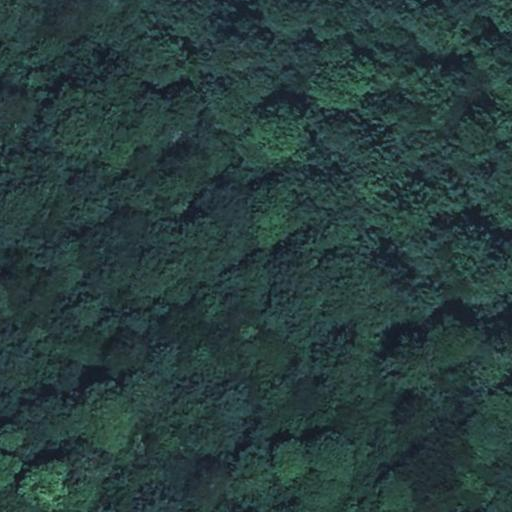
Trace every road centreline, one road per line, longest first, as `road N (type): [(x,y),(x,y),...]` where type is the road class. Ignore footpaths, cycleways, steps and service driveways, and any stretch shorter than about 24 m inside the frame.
road 1 (track): [(511,26),(209,178)]
road 2 (track): [(0,269),(91,246),(209,178)]
